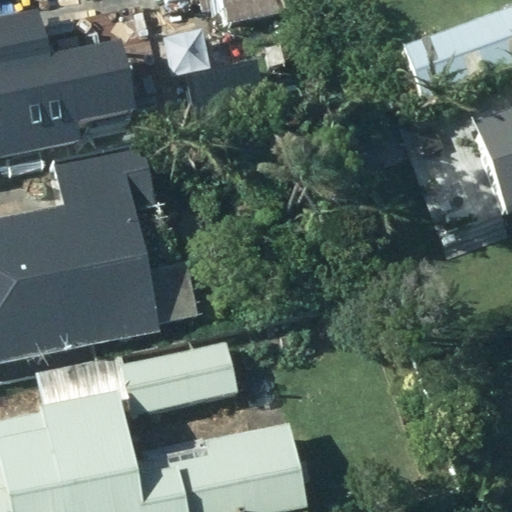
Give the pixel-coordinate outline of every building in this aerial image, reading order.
[(283,25),(277,0),(198,0),(202,19),(220,15),(225,38),(283,25)] [(511,10),(399,54),(421,109),(511,72),(511,10)] [(0,88),(0,167),(83,152),(81,139),(122,131),(111,74),(1,95),(0,88)] [(511,122),(462,141),(494,226),(511,219),(511,122)] [(0,369),(151,344),(132,231),(126,194),(148,190),(143,157),(49,173),(57,221),(0,230),(0,369)] [(232,400),(221,350),(116,373),(127,422),(232,400)] [(0,511),(297,511),(282,435),(202,452),(206,475),(127,492),(111,413),(0,435),(0,511)]
